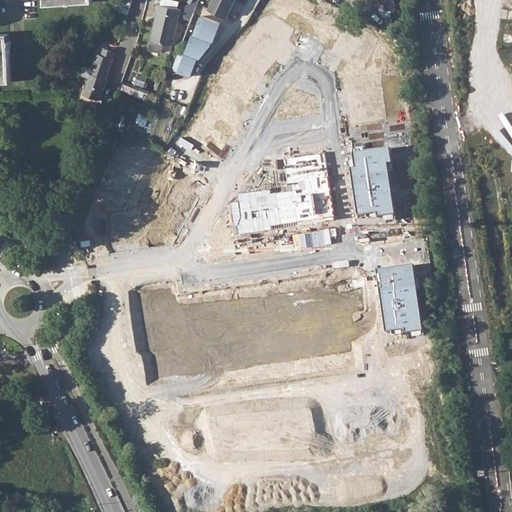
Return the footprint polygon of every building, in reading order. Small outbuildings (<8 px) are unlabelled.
[(190,0),(189,2),(186,4),(183,15),(191,18),(198,0),(190,0)] [(234,0),(212,0),(209,8),(227,16),(234,0)] [(392,11),(391,0),(381,0),(382,12),(392,11)] [(511,0),(503,0),(500,46),(511,46),(511,0)] [(155,11),(157,11),(149,49),(161,52),(163,42),(172,44),(180,8),(156,3),(155,11)] [(220,22),(202,15),(195,34),(212,40),(213,41),(220,22)] [(11,65),(11,54),(10,54),(9,44),(10,44),(10,33),(0,33),(0,81),(11,81),(10,65),(11,65)] [(198,56),(200,57),(210,46),(212,40),(193,33),(186,52),(198,56)] [(114,53),(102,50),(100,54),(98,54),(83,95),(99,100),(104,85),(103,84),(114,53)] [(173,68),(191,75),(198,56),(186,52),(180,50),(173,68)] [(162,173),(168,156),(155,152),(150,169),(162,173)] [(250,208),(241,209),(244,247),(253,247),(250,208)] [(123,214),(127,242),(151,239),(147,211),(123,214)]
